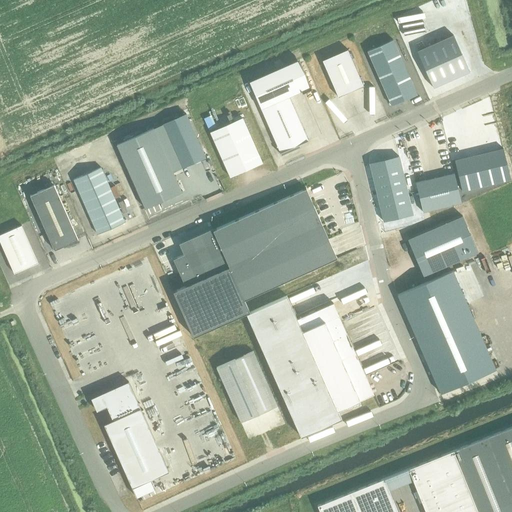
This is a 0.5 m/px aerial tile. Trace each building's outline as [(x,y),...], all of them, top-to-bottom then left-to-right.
[(453,35),(417,51),(433,88),(469,71),(453,35)] [(393,40),(367,51),(391,106),(417,94),(393,40)] [(347,49),(322,60),(338,96),(363,85),(347,49)] [(297,61),(249,82),(260,108),(288,96),(301,90),(309,87),(297,61)] [(279,100),(260,108),(269,127),(281,155),(300,147),(299,145),(308,141),(288,96),(279,100)] [(211,116),(204,119),(208,131),(216,127),(211,116)] [(243,118),(210,133),(230,178),(263,163),(243,118)] [(154,128),(117,144),(144,209),(182,192),(173,172),(154,128)] [(503,148),(454,160),(462,191),(510,179),(503,148)] [(399,156),(370,163),(384,221),(413,214),(399,156)] [(101,167),(73,179),(98,234),(125,222),(101,167)] [(454,173),(415,183),(423,212),(461,203),(454,173)] [(78,240),(54,185),(30,196),(54,250),(78,240)] [(173,259),(185,286),(229,267),(244,300),(337,258),(306,189),(213,230),(212,229),(179,244),(184,254),(173,259)] [(462,216),(407,239),(423,276),(477,252),(462,216)] [(38,263),(21,225),(0,234),(0,241),(14,273),(38,263)] [(185,286),(173,292),(193,337),(249,312),(244,300),(229,267),(185,286)] [(488,280),(496,275),(492,268),(484,273),(488,280)] [(453,271),(398,295),(440,393),(496,369),(453,271)] [(287,296),(246,314),(301,436),(341,418),(337,410),(374,394),(341,321),(333,303),(297,319),(287,296)] [(253,351),(216,367),(241,422),(277,405),(253,351)] [(185,360),(186,369),(195,367),(194,359),(185,360)] [(128,381),(91,398),(97,411),(107,407),(108,410),(112,420),(104,424),(132,488),(168,472),(128,381)] [(425,511),(511,511),(511,426),(408,469),(425,511)] [(397,511),(384,478),(317,505),(319,511),(397,511)]
